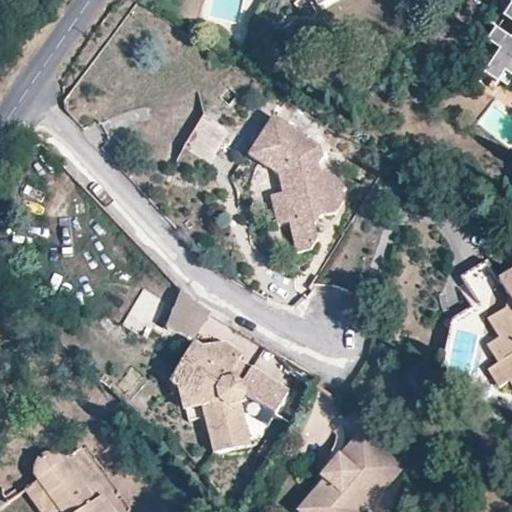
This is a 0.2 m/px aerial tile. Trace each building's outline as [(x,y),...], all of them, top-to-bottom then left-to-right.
[(511,8),(487,45),(501,54),(485,78),(497,86),(504,74),(511,79),(511,8)] [(225,121),(197,105),(178,138),(205,154),(225,121)] [(263,112),(255,125),(262,130),(270,116),(263,112)] [(262,130),(255,125),(246,139),(255,144),(252,151),(273,163),(273,168),(274,172),(276,178),(279,183),(282,186),(285,189),(287,190),(289,190),(293,208),(283,210),(292,240),(306,236),(313,226),(308,212),(314,203),(312,197),(319,196),(320,202),(325,202),(333,186),(328,168),(321,161),(314,163),(311,151),(315,150),(312,140),(270,116),(262,130)] [(255,144),(246,139),(242,145),(252,151),(255,144)] [(282,186),(279,183),(266,187),(274,213),(283,210),(293,208),(289,190),(287,190),(285,189),(282,186)] [(511,267),(500,276),(511,292),(511,300),(509,303),(504,333),(492,341),(504,358),(493,365),(505,381),(511,376),(511,267)] [(169,328),(194,340),(211,313),(189,298),(182,290),(169,328)] [(504,333),(509,303),(491,315),(504,333)] [(170,386),(180,391),(204,351),(193,345),(170,386)] [(204,351),(180,391),(185,414),(202,409),(215,456),(251,446),(240,406),(247,398),(274,415),(287,392),(251,370),(242,384),(234,379),(233,373),(243,357),(225,346),(204,351)] [(364,435),(347,463),(332,487),(316,511),(381,511),(411,463),(364,435)] [(332,487),(347,463),(334,455),(325,482),(332,487)] [(108,511),(100,501),(95,504),(65,460),(61,457),(57,456),(47,457),(43,459),(39,462),(37,466),(35,469),(35,474),(62,511),(108,511)]
